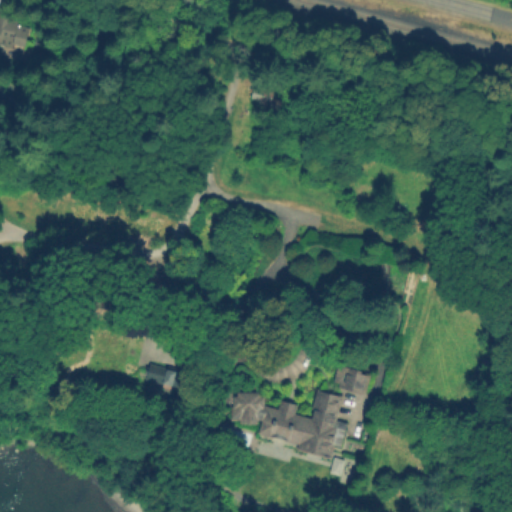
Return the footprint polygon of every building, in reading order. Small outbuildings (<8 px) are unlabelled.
[(0,47),(8,49),(11,39),(20,42),(24,23),(0,17),(0,47)] [(250,96),(268,99),(270,85),(251,82),(250,96)] [(363,392),(369,372),(336,362),(330,382),(363,392)] [(176,366),(146,363),(144,379),(174,382),(176,366)] [(231,391),(228,405),(230,418),(246,421),(256,420),(258,436),(329,452),(330,446),(340,445),(346,419),(335,417),(340,396),(340,393),(314,387),(311,404),(311,406),(309,415),(295,412),(293,401),(277,398),(276,405),(263,403),(261,387),(231,391)]
